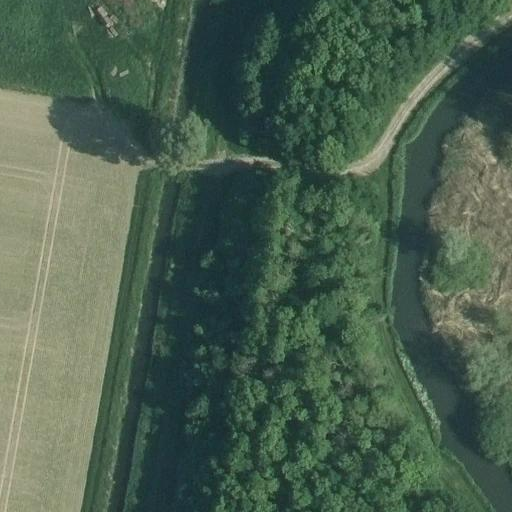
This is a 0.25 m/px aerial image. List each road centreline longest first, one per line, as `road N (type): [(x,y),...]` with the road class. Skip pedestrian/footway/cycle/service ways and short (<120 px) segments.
road 1 (track): [(511,17),(426,84),(358,172)]
road 2 (track): [(240,0),(214,170)]
road 3 (track): [(214,170),(245,165),(333,179),(358,172)]
